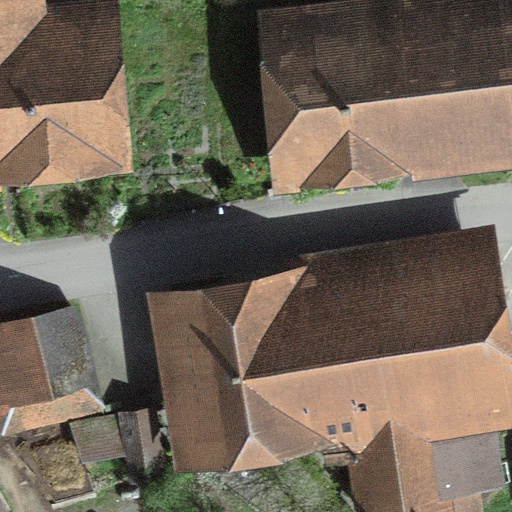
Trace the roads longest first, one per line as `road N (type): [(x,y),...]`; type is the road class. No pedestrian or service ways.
road 1 (unclassified): [(511,209),(253,245)]
road 2 (unclassified): [(0,282),(253,245)]
